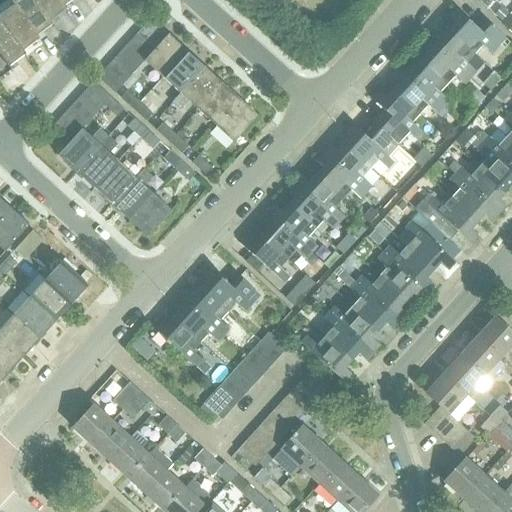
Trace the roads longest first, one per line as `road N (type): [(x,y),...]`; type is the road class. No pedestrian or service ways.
road 1 (residential): [(145,299),(313,115)]
road 2 (residential): [(0,456),(145,299)]
road 3 (residential): [(6,158),(136,0)]
road 4 (residential): [(145,299),(6,158)]
road 5 (residential): [(179,0),(313,115)]
road 6 (residential): [(313,115),(413,0)]
road 7 (residential): [(394,375),(491,270)]
road 8 (residential): [(417,511),(385,402),(394,375)]
